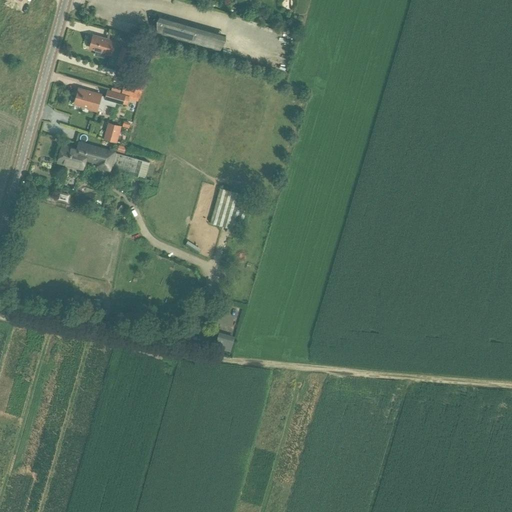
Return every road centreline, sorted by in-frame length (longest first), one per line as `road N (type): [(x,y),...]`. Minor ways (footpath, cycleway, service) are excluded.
road 1 (track): [(511,384),(179,354),(0,317)]
road 2 (tertiary): [(0,237),(67,0)]
